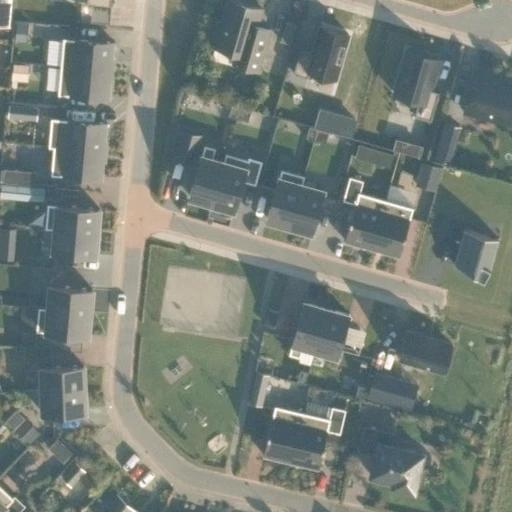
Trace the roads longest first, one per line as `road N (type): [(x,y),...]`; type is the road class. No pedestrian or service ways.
road 1 (residential): [(135,213),(121,373),(122,398),(142,438),(188,474),(341,511)]
road 2 (residential): [(449,301),(135,213)]
road 3 (residential): [(153,0),(135,213)]
road 4 (residential): [(497,22),(476,31),(363,0)]
